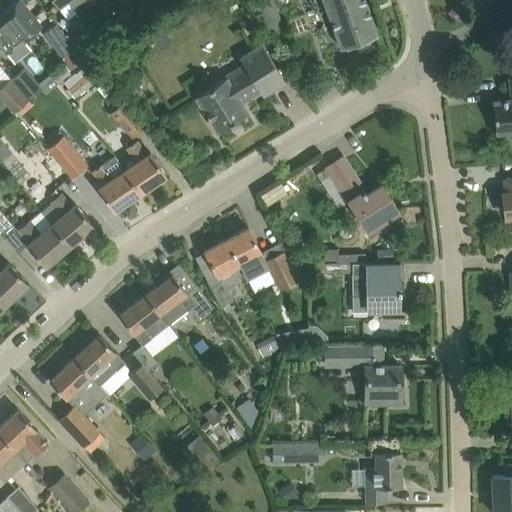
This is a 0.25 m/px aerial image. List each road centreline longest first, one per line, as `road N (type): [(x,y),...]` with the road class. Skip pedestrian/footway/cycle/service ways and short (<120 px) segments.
road 1 (unclassified): [(0,370),(125,251),(425,58)]
road 2 (unclassified): [(425,58),(447,225),(461,511)]
